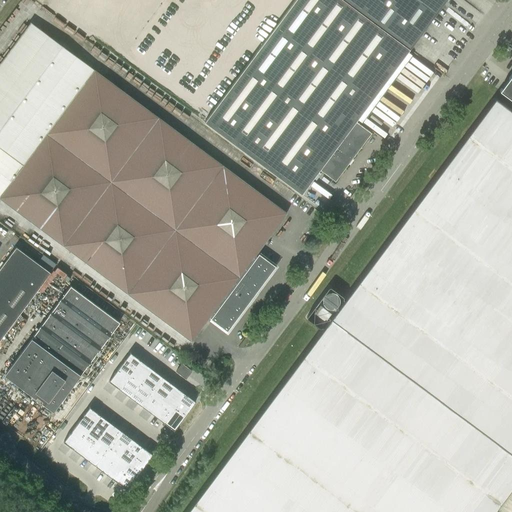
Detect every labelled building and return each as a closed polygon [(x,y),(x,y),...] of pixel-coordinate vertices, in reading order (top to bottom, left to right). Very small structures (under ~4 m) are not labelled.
[(295,0),(205,123),(301,194),(319,170),(335,182),(371,133),(355,122),(409,49),(445,0),(295,0)] [(253,258),(287,213),(95,70),(30,22),(0,62),(0,197),(191,340),(212,313),(214,314),(212,316),(229,329),(274,269),(257,256),(255,259),(253,258)] [(511,74),(499,91),(511,100),(511,74)] [(511,110),(495,98),(186,511),(492,511),(511,486),(511,110)] [(0,339),(50,272),(16,246),(0,267),(0,339)] [(77,378),(119,322),(71,286),(30,340),(32,341),(7,374),(53,408),(76,377),(77,378)] [(130,352),(109,381),(174,430),(196,401),(130,352)] [(181,364),(179,367),(176,371),(186,379),(191,371),(181,364)] [(89,406),(63,441),(127,489),(153,454),(89,406)]
